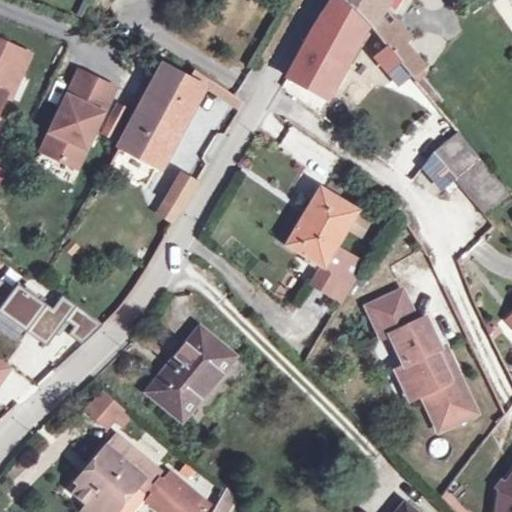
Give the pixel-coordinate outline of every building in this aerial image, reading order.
[(335,106),(375,27),(343,0),(292,86),(335,106)] [(343,0),(375,27),(380,32),(399,0),(343,0)] [(399,28),(413,45),(421,38),(407,21),(399,28)] [(413,45),(399,28),(386,39),(401,57),(418,78),(431,66),(413,45)] [(0,105),(5,94),(11,96),(30,54),(0,40),(0,105)] [(184,85),(160,71),(156,69),(111,145),(155,171),(206,86),(190,77),(184,85)] [(77,72),(38,151),(73,167),(111,89),(77,72)] [(326,180),(342,158),(293,124),(277,146),(326,180)] [(474,218),(499,196),(449,136),(424,159),(474,218)] [(180,206),(195,181),(179,172),(164,197),(169,200),(180,206)] [(323,270),(352,289),(368,265),(342,247),(363,213),(329,190),(292,249),(307,259),(321,268),(323,270)] [(180,206),(169,200),(159,215),(170,222),(180,206)] [(321,268),(307,259),(303,265),(317,275),(321,268)] [(352,289),(323,270),(311,290),(339,308),(352,289)] [(1,283),(0,284),(0,312),(13,322),(49,343),(69,319),(79,325),(73,333),(85,341),(102,324),(63,302),(56,313),(20,287),(15,293),(1,283)] [(400,292),(366,308),(380,337),(389,333),(403,362),(393,367),(409,398),(420,392),(437,428),(472,411),(456,376),(451,378),(437,348),(423,319),(414,323),(400,292)] [(492,320),(483,325),(490,339),(500,335),(492,320)] [(215,361),(181,333),(129,394),(163,423),(215,361)] [(442,345),(437,348),(451,378),(456,376),(442,345)] [(0,380),(10,367),(0,359),(0,380)] [(83,391),(67,410),(88,427),(95,420),(104,409),(83,391)] [(104,409),(95,420),(102,426),(113,414),(106,407),(104,409)] [(106,449),(116,457),(125,445),(114,438),(106,449)] [(77,496),(92,509),(96,503),(108,511),(117,511),(139,484),(143,479),(150,485),(159,472),(125,445),(116,457),(106,449),(92,467),(96,470),(83,488),(77,496)] [(96,470),(92,467),(78,485),(83,488),(96,470)] [(497,494),(494,511),(511,511),(511,474),(504,485),(497,494)] [(143,479),(139,484),(146,490),(150,485),(143,479)] [(493,489),(497,494),(504,485),(499,481),(493,489)] [(230,511),(241,498),(227,488),(211,511),(230,511)] [(205,511),(214,498),(203,489),(192,511),(205,511)] [(468,511),(450,491),(441,499),(451,511),(468,511)] [(108,511),(96,503),(92,509),(89,511),(108,511)]
